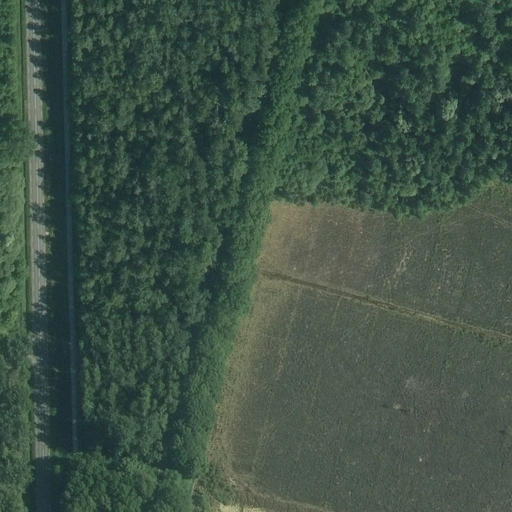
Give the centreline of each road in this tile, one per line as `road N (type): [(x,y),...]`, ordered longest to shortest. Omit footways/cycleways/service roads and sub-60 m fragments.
road 1 (track): [(152,511),(282,0)]
road 2 (primary): [(43,511),(32,0)]
